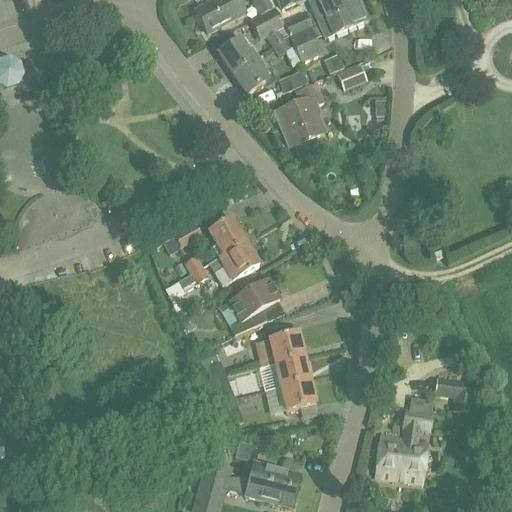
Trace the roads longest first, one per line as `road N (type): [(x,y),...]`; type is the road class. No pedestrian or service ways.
road 1 (residential): [(248,147),(132,219),(0,270)]
road 2 (residential): [(332,511),(378,325),(377,255)]
road 3 (residential): [(377,255),(392,204),(404,63),(396,0)]
road 4 (residential): [(248,147),(136,0)]
road 5 (residential): [(377,255),(320,221),(248,147)]
road 6 (residential): [(377,255),(427,279),(511,244)]
road 7 (residential): [(0,39),(121,0)]
